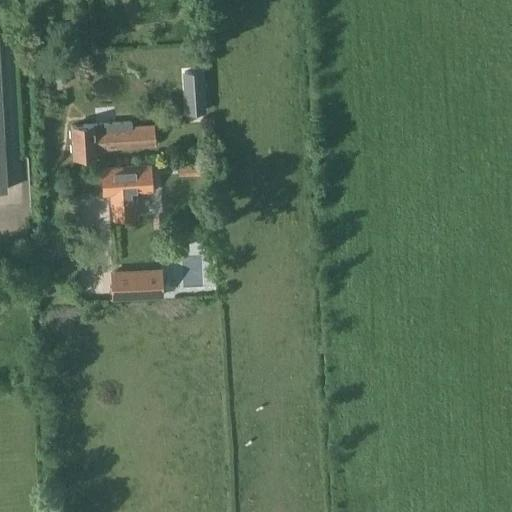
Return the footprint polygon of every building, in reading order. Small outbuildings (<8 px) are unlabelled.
[(40,74),(59,74),(58,40),(39,40),(40,74)] [(192,114),(210,113),(208,75),(190,75),(192,114)] [(131,127),(130,121),(71,125),(74,156),(96,155),(95,149),(156,145),(155,126),(131,127)] [(211,177),(211,163),(179,163),(179,174),(200,174),(200,177),(211,177)] [(136,216),(134,192),(143,192),(140,172),(104,174),(105,194),(110,194),(112,218),(136,216)] [(161,271),(113,273),(114,297),(162,295),(161,271)]
